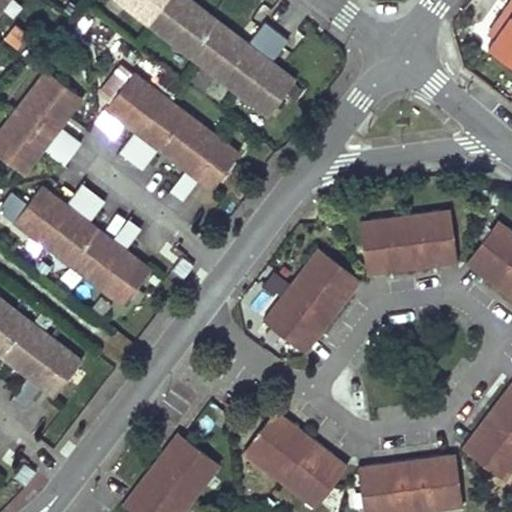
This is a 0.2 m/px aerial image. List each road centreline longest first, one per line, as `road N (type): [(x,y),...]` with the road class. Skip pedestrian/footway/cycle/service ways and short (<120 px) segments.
road 1 (residential): [(78,471),(235,262)]
road 2 (unclassified): [(310,165),(504,139)]
road 3 (residential): [(235,262),(95,168)]
road 4 (residential): [(310,165),(397,51)]
road 5 (residential): [(504,139),(397,51)]
road 6 (residential): [(235,262),(310,165)]
